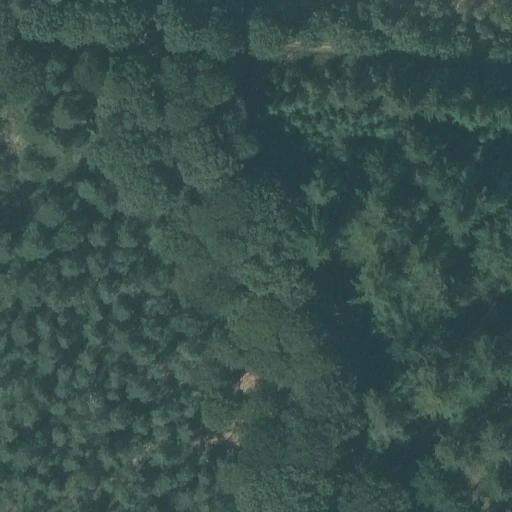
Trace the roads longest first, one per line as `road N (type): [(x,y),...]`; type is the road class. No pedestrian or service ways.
road 1 (track): [(511,61),(0,26)]
road 2 (track): [(154,41),(325,511)]
